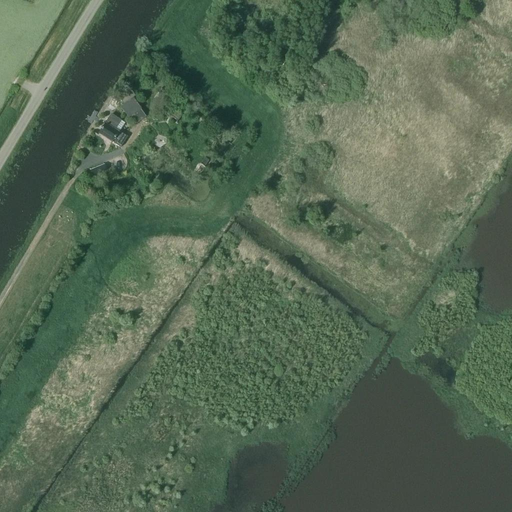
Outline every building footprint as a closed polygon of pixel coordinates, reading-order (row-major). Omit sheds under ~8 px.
[(156,75),(151,73),(148,83),(153,85),(156,75)] [(117,96),(123,105),(134,97),(128,89),(117,96)] [(140,109),(133,100),(121,108),(129,118),(140,109)] [(166,116),(176,124),(182,116),(172,108),(166,116)] [(119,133),(115,130),(121,120),(111,113),(98,133),(120,148),(127,137),(120,132),(119,133)] [(205,158),(201,164),(205,167),(209,161),(205,158)] [(107,170),(104,164),(90,170),(92,176),(107,170)]
